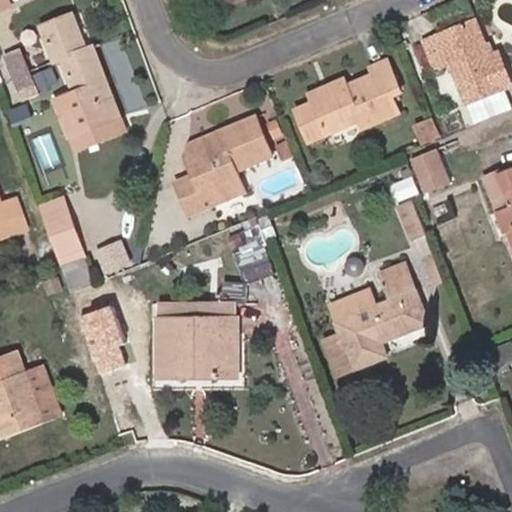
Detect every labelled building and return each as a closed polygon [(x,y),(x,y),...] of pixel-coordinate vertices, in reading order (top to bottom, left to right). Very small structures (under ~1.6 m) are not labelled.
[(0,0),(0,10),(10,6),(6,0),(0,0)] [(121,117),(94,47),(88,50),(73,15),(42,27),(56,62),(63,59),(76,93),(56,101),(70,137),(71,137),(121,117)] [(476,22),(425,43),(436,69),(451,63),(476,123),(511,109),(511,106),(505,88),(511,85),(499,53),(491,57),(476,22)] [(39,95),(20,49),(6,55),(24,101),(39,95)] [(400,113),(393,97),(402,93),(388,60),(371,67),(374,75),(348,86),(345,79),(328,87),(329,91),(312,98),(314,102),(296,110),(310,143),(328,136),(360,122),(363,129),(400,113)] [(312,98),(329,91),(328,87),(310,94),(312,98)] [(127,130),(121,117),(71,137),(77,150),(127,130)] [(237,171),(273,156),(256,117),(221,132),(224,141),(187,155),(194,175),(177,183),(184,198),(190,213),(191,214),(208,208),(202,194),(240,178),(237,171)] [(440,137),(432,120),(417,126),(423,144),(440,137)] [(187,155),(224,141),(221,132),(191,144),(187,155)] [(440,156),(470,144),(467,136),(438,149),(440,156)] [(295,156),(289,142),(277,147),(283,162),(295,156)] [(440,156),(438,149),(412,160),(426,193),(452,183),(440,156)] [(511,170),(500,175),(499,172),(484,178),(505,232),(508,231),(511,240),(511,170)] [(208,208),(246,192),(240,178),(202,194),(208,208)] [(0,240),(34,229),(22,193),(6,198),(0,180),(0,240)] [(69,210),(64,198),(41,207),(45,219),(69,210)] [(190,213),(184,198),(177,201),(183,216),(190,213)] [(427,234),(414,201),(398,208),(411,240),(427,234)] [(82,247),(69,210),(45,219),(58,256),(82,247)] [(278,271),(258,216),(228,229),(237,254),(247,283),(278,271)] [(103,254),(110,271),(133,262),(126,245),(103,254)] [(86,259),(82,247),(58,256),(63,268),(86,259)] [(95,284),(86,259),(63,268),(71,294),(95,284)] [(371,289),(331,306),(337,322),(336,323),(342,337),(325,343),(338,377),(388,357),(383,343),(430,324),(406,264),(381,273),(391,300),(377,306),(371,289)] [(246,304),(247,284),(226,283),(225,296),(225,302),(246,304)] [(236,318),(235,304),(161,304),(162,319),(236,318)] [(239,377),(239,318),(236,318),(162,319),(158,319),(159,378),(181,377),(181,362),(217,362),(217,377),(239,377)] [(68,416),(51,362),(30,368),(24,348),(0,355),(0,425),(4,437),(68,416)] [(217,377),(217,362),(181,362),(181,377),(217,377)]
